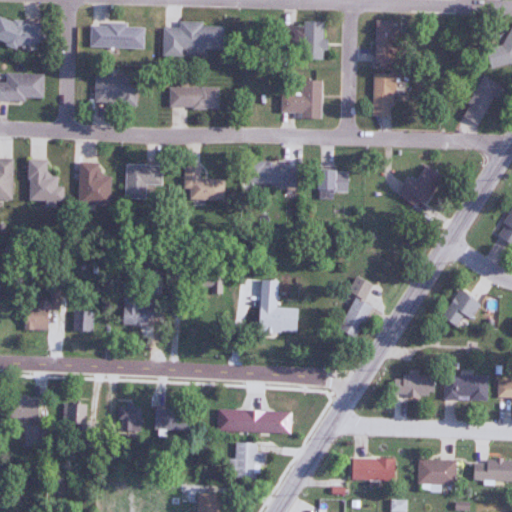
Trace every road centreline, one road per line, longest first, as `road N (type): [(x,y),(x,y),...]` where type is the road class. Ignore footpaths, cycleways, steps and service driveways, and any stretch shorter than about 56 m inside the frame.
road 1 (residential): [(510,144),(0,128)]
road 2 (residential): [(277,511),(511,140)]
road 3 (residential): [(356,378),(0,361)]
road 4 (residential): [(511,6),(278,0)]
road 5 (residential): [(332,421),(511,428)]
road 6 (residential): [(345,136),(349,1)]
road 7 (residential): [(64,130),(66,0)]
